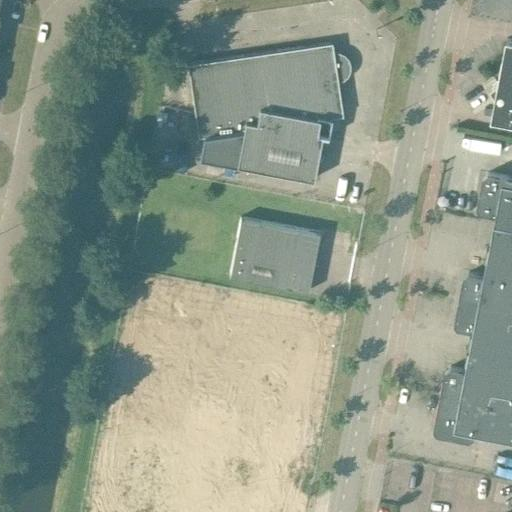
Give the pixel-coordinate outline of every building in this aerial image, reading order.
[(490,119),(511,122),(511,39),(506,38),(498,82),(491,86),(501,104),(492,108),(490,119)] [(330,41),(186,62),(197,136),(202,135),(198,156),(235,164),(311,178),(319,135),(329,136),(332,122),(332,116),(341,114),(336,81),(341,79),(345,75),(348,70),(349,64),(346,58),(342,54),(337,51),(332,51),(330,41)] [(435,417),(433,428),(437,433),(469,439),(474,436),(475,433),(511,439),(511,176),(488,171),(486,181),(481,181),(477,207),(479,212),(495,215),(484,275),(468,271),(466,281),(462,280),(455,317),(459,318),(457,327),(473,330),(465,369),(449,366),(447,377),(443,377),(435,417)] [(228,275),(306,290),(318,231),(239,216),(228,275)] [(141,301),(126,380),(263,406),(258,428),(280,432),(300,332),(141,301)] [(114,442),(100,511),(265,511),(276,454),(255,450),(252,468),(114,442)]
